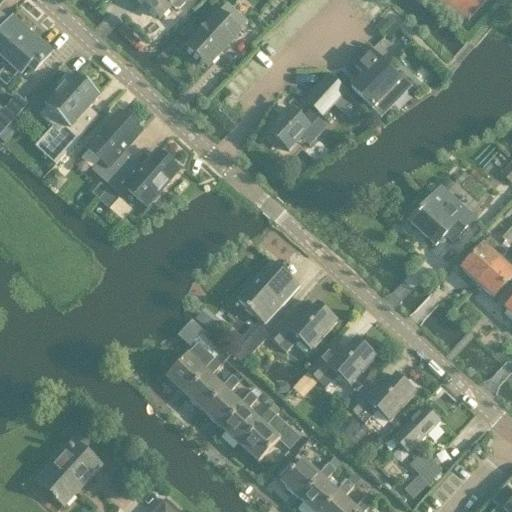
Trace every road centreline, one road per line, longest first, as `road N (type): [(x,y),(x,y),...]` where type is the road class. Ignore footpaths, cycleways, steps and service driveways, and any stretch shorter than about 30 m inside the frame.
road 1 (tertiary): [(277,215),(39,0)]
road 2 (tertiary): [(277,215),(511,433)]
